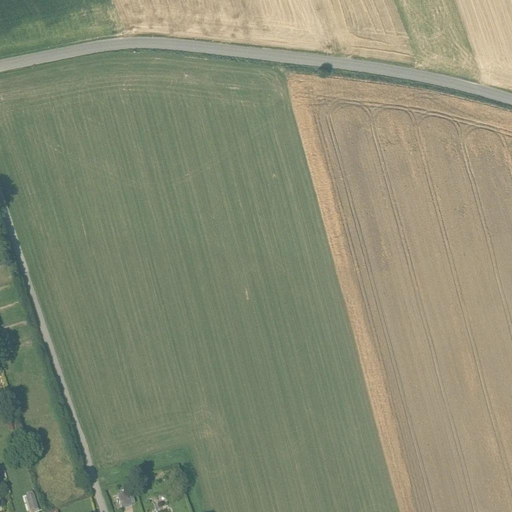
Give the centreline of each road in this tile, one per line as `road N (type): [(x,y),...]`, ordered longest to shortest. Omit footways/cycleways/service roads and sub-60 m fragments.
road 1 (tertiary): [(511,103),(388,73),(162,45),(117,45),(0,67)]
road 2 (unclassified): [(104,511),(0,202)]
